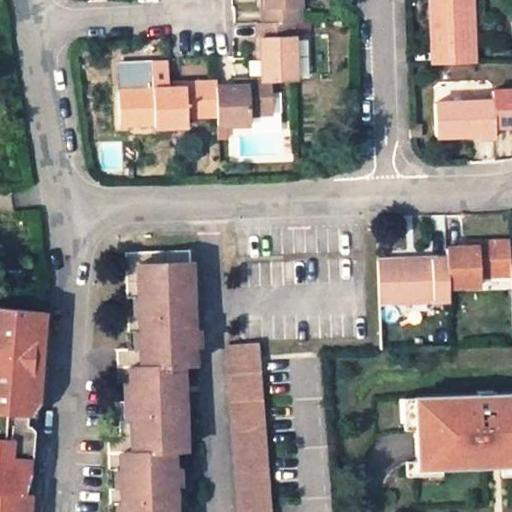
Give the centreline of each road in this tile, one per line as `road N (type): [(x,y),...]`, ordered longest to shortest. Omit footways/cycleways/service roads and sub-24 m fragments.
road 1 (unclassified): [(386,198),(71,213)]
road 2 (unclassified): [(59,511),(80,284),(71,213)]
road 3 (unclassified): [(381,0),(386,198)]
road 4 (unclassified): [(71,213),(34,23)]
road 5 (residential): [(34,23),(210,13)]
road 6 (residential): [(386,198),(511,190)]
